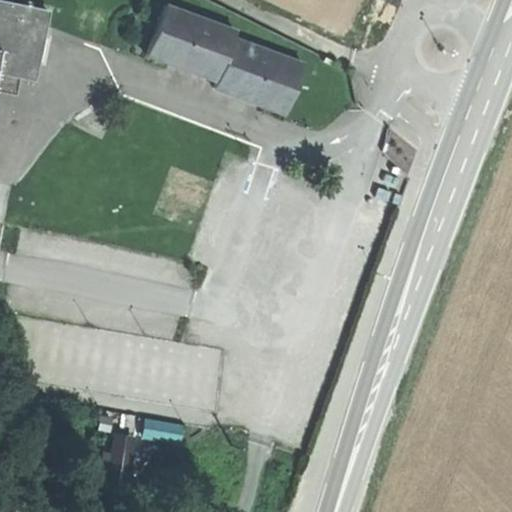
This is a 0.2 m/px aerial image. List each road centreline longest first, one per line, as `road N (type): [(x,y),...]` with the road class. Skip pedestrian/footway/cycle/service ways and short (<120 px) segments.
road 1 (secondary): [(511,18),(336,511)]
road 2 (track): [(414,81),(240,0)]
road 3 (unknown): [(292,338),(246,511)]
